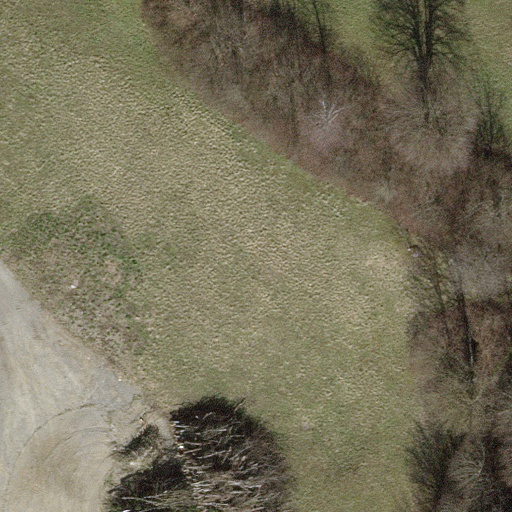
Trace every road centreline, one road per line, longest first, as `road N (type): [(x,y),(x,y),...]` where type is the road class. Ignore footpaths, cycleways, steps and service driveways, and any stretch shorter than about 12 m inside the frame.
road 1 (track): [(0,295),(141,511)]
road 2 (track): [(0,472),(35,353)]
